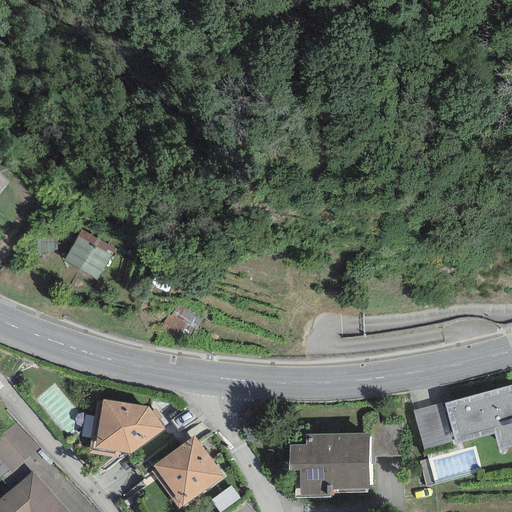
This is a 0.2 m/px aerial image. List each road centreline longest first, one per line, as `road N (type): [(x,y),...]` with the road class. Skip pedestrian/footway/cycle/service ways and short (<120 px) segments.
road 1 (tertiary): [(212,383),(333,389),(511,357)]
road 2 (tertiary): [(0,321),(132,367),(212,383)]
road 3 (residential): [(0,381),(113,511)]
road 4 (residential): [(283,511),(212,383)]
